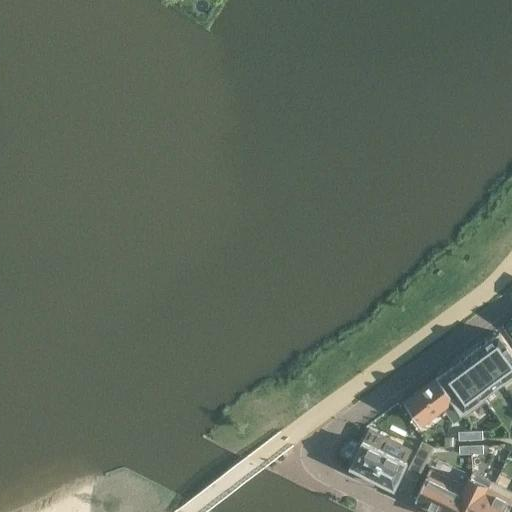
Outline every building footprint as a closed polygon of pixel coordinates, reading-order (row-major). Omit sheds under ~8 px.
[(478,349),(503,383),(501,384),(506,389),(511,384),(511,351),(499,334),(478,349)] [(478,349),(458,364),(482,398),(483,397),(501,384),(503,383),(478,349)] [(438,378),(437,379),(452,400),(464,417),(486,401),(483,397),(482,398),(458,364),(438,379),(438,378)] [(437,379),(404,403),(420,424),(452,400),(437,379)] [(368,430),(350,468),(394,489),(406,463),(378,450),(384,437),(368,430)] [(482,431),(470,432),(470,440),(482,439),(482,431)] [(470,432),(458,432),(459,440),(470,440),(470,432)] [(483,445),(471,446),(471,454),(483,453),(483,445)] [(471,446),(459,446),(459,454),(471,454),(471,446)] [(416,455),(411,465),(418,469),(423,458),(416,455)] [(429,470),(415,500),(440,511),(455,511),(467,488),(465,487),(429,470)] [(480,511),(494,484),(495,485),(495,484),(472,473),(465,487),(467,488),(455,511),(480,511)] [(494,484),(480,511),(507,511),(511,502),(511,492),(495,485),(494,484)]
